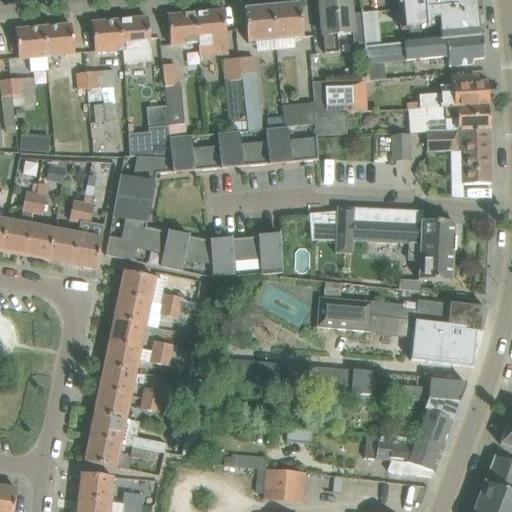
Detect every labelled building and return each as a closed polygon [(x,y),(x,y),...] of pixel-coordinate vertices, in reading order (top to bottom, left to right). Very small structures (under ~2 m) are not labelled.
[(353,46),(364,45),(362,22),(351,22),(349,0),(319,3),(322,39),(324,57),(338,55),(336,37),(353,36),(353,46)] [(439,26),(440,42),(482,38),(478,0),(397,0),(401,31),(430,28),(430,27),(439,26)] [(300,5),(271,8),(274,43),(303,40),(300,5)] [(274,43),(271,8),(244,10),(247,45),(274,43)] [(361,12),(362,22),(364,45),(364,49),(381,47),(377,12),(362,14),(362,11),(361,12)] [(198,45),(198,53),(214,52),(214,58),(227,56),(223,12),(195,14),(198,45)] [(170,48),(198,45),(195,14),(167,17),(170,48)] [(119,22),(122,52),(123,65),(151,63),(147,19),(119,22)] [(94,54),(122,52),(119,22),(91,24),(94,54)] [(71,26),(42,29),(45,58),(74,55),(71,26)] [(47,73),(45,58),(42,29),(15,31),(18,60),(29,59),(30,74),(47,73)] [(381,47),(364,49),(366,67),(368,83),(385,81),(383,66),(406,63),(406,62),(416,61),(416,63),(447,59),(448,69),(452,68),(472,65),(472,60),(484,59),(484,58),(482,38),(440,42),(381,47)] [(228,62),(222,62),(228,123),(232,122),(244,121),(239,78),(238,61),(228,62)] [(164,108),(166,127),(167,127),(184,125),(180,85),(178,86),(176,65),(161,67),(164,108)] [(86,74),(88,91),(89,104),(114,101),(113,91),(115,91),(113,71),(86,74)] [(77,91),(88,91),(86,74),(75,75),(77,91)] [(420,112),(427,112),(488,108),(486,84),(483,84),(482,74),(453,75),(453,86),(439,87),(440,97),(419,98),(419,103),(406,104),(406,111),(420,110),(420,112)] [(262,131),(256,77),(239,78),(244,121),(245,133),(262,131)] [(21,80),(10,81),(12,97),(22,96),(21,80)] [(10,81),(0,81),(0,93),(1,99),(12,97),(10,81)] [(327,115),(345,115),(366,114),(365,83),(325,85),(327,115)] [(312,105),(314,116),(327,115),(325,85),(311,85),(312,105)] [(283,130),(287,129),(305,128),(305,127),(315,126),(314,116),(312,105),(281,108),(282,117),(283,130)] [(446,122),(446,133),(457,133),(457,132),(489,131),(488,108),(427,112),(428,123),(446,122)] [(23,111),(14,111),(15,120),(23,119),(23,111)] [(314,116),(315,126),(316,138),(345,137),(345,115),(327,115),(314,116)] [(166,127),(148,128),(151,160),(170,161),(168,139),(167,127),(166,127)] [(267,144),(269,166),(318,161),(316,138),(314,138),(314,139),(288,142),(287,131),(288,131),(287,129),(283,130),(266,131),(267,144)] [(489,131),(457,132),(457,133),(446,133),(426,133),(426,153),(461,152),(462,186),(490,185),(489,131)] [(220,148),(222,170),(269,166),(267,144),(240,146),(239,135),(240,135),(240,133),(218,135),(219,148),(220,148)] [(169,139),(168,139),(170,161),(171,174),(222,170),(220,148),(219,148),(193,150),(192,139),(192,137),(186,138),(169,139)] [(410,162),(409,139),(394,139),(394,162),(410,162)] [(119,180),(116,198),(150,204),(156,175),(171,174),(170,161),(151,160),(136,159),(132,182),(121,181),(119,180)] [(1,253),(23,258),(30,226),(32,215),(36,195),(25,193),(21,213),(20,224),(7,222),(1,253)] [(36,195),(32,215),(43,218),(47,197),(36,195)] [(134,263),(137,251),(136,250),(141,229),(146,230),(146,229),(150,204),(116,198),(111,223),(112,223),(113,223),(123,225),(121,240),(108,238),(105,256),(134,263)] [(83,203),(73,202),(69,223),(79,225),(83,203)] [(77,235),(71,267),(95,272),(104,227),(90,224),(94,206),(83,203),(79,225),(77,235)] [(417,282),(431,282),(451,283),(452,253),(454,253),(455,239),(453,239),(453,224),(433,223),(420,223),(420,225),(414,225),(414,224),(414,223),(413,222),(412,221),(411,220),(410,220),(409,219),(408,219),(408,213),(407,213),(354,210),(337,209),(337,213),(309,216),(311,238),(335,239),(335,255),(350,256),(351,243),(407,246),(406,262),(418,263),(417,282)] [(23,258),(48,262),(54,231),(30,226),(23,258)] [(181,273),(183,265),(182,265),(188,238),(146,229),(146,230),(141,229),(136,250),(137,251),(163,256),(160,267),(159,268),(181,273)] [(48,262),(71,267),(77,235),(54,231),(48,262)] [(280,237),(231,241),(233,263),(260,261),(260,262),(261,275),(283,273),(280,237)] [(182,265),(183,265),(211,266),(212,277),(212,278),(234,276),(231,241),(210,243),(188,238),(182,265)] [(124,273),(118,297),(150,304),(155,279),(124,273)] [(326,284),(325,297),(339,297),(339,285),(326,284)] [(118,297),(114,321),(145,328),(150,304),(118,297)] [(163,297),(161,306),(180,310),(182,300),(163,297)] [(369,316),(371,303),(340,300),(318,298),(316,328),(368,333),(381,336),(392,338),(400,338),(404,338),(412,337),(410,362),(452,367),(471,369),(473,349),(478,350),(481,334),(463,330),(464,328),(414,321),(400,320),(381,317),(369,316)] [(402,305),(371,303),(369,316),(381,317),(400,320),(414,321),(464,328),(463,330),(481,334),(486,309),(417,301),(416,312),(401,310),(402,305)] [(180,310),(161,306),(159,317),(177,320),(180,310)] [(114,321),(109,345),(140,351),(145,328),(114,321)] [(154,344),(152,353),(170,357),(172,347),(154,344)] [(109,345),(104,368),(135,375),(140,351),(109,345)] [(170,357),(152,353),(149,365),(168,368),(170,357)] [(303,392),(351,395),(371,397),(373,373),(305,367),(303,392)] [(104,368),(99,392),(130,399),(135,375),(104,368)] [(396,399),(426,401),(459,404),(466,385),(449,383),(430,381),(429,389),(397,387),(396,399)] [(161,405),(164,393),(143,389),(141,400),(141,401),(161,405)] [(99,392),(94,416),(125,422),(126,421),(130,399),(99,392)] [(371,397),(351,395),(350,408),(369,409),(371,397)] [(161,405),(141,401),(139,410),(160,414),(161,405)] [(426,401),(413,437),(443,448),(459,404),(426,401)] [(511,411),(499,445),(511,448),(511,411)] [(94,416),(89,440),(120,446),(120,445),(131,448),(151,453),(151,452),(164,455),(166,446),(136,439),(139,424),(126,421),(125,422),(94,416)] [(443,448),(413,437),(412,441),(393,438),(393,443),(383,441),(383,438),(365,436),(363,459),(376,460),(376,462),(391,463),(387,472),(394,475),(395,474),(402,476),(402,475),(407,477),(407,475),(412,477),(412,476),(417,478),(417,477),(422,478),(422,477),(426,479),(427,478),(431,479),(432,475),(433,475),(443,448)] [(120,446),(89,440),(84,463),(116,469),(120,446)] [(151,453),(131,448),(129,459),(149,463),(151,453)] [(234,455),(233,467),(265,470),(266,459),(234,455)] [(511,511),(511,463),(494,459),(474,511),(511,511)] [(265,470),(261,501),(303,505),(306,474),(265,470)] [(81,475),(78,500),(110,503),(113,478),(101,477),(81,475)] [(13,511),(17,491),(0,487),(0,511),(13,511)] [(123,494),(122,504),(141,506),(142,496),(123,494)] [(78,500),(77,511),(140,511),(141,506),(122,504),(110,503),(78,500)]
